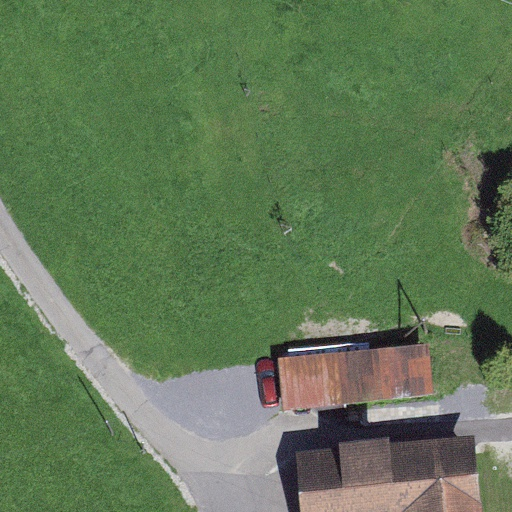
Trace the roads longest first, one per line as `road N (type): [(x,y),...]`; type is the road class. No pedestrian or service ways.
road 1 (track): [(236,511),(223,478),(160,434),(0,233)]
road 2 (track): [(511,428),(297,450),(223,478)]
